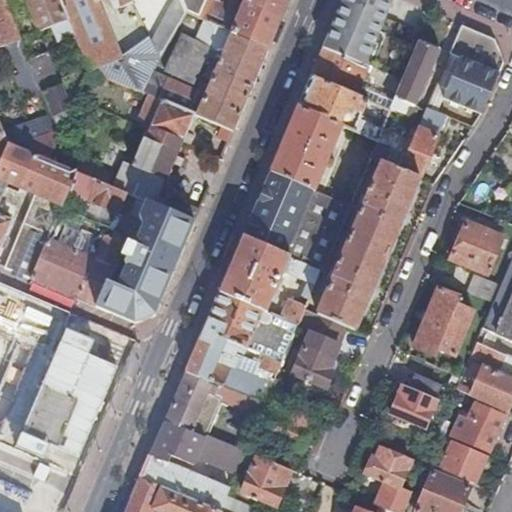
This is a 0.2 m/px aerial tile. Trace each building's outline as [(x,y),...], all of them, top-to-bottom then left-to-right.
[(0,0),(0,50),(9,46),(21,74),(16,77),(21,91),(29,87),(33,98),(43,94),(30,63),(4,0),(0,0)] [(24,0),(39,35),(51,30),(58,46),(75,38),(59,0),(24,0)] [(59,0),(75,38),(88,71),(90,74),(141,94),(159,61),(151,44),(149,40),(120,60),(96,2),(100,0),(114,0),(121,11),(132,5),(129,0),(59,0)] [(180,1),(179,0),(175,0),(151,44),(159,61),(171,41),(185,14),(180,1)] [(285,8),(288,0),(245,0),(241,12),(214,0),(181,0),(180,1),(185,14),(214,26),(268,49),(285,8)] [(393,5),(381,0),(344,0),(324,50),(366,67),(393,5)] [(251,89),(268,49),(214,26),(210,37),(227,44),(217,70),(212,68),(207,80),(212,82),(197,117),(222,128),(233,132),(251,89)] [(504,67),(496,42),(480,36),(461,27),(450,56),(460,60),(443,100),(482,117),(504,67)] [(156,101),(186,113),(194,95),(168,83),(171,77),(192,86),(202,62),(184,53),(187,48),(171,41),(159,61),(141,94),(156,101)] [(438,50),(420,42),(402,83),(395,101),(407,106),(404,114),(411,118),(415,116),(418,109),(415,107),(438,50)] [(366,67),(324,50),(318,63),(311,79),(366,102),(369,93),(357,88),(366,67)] [(30,63),(43,94),(52,116),(54,122),(73,113),(78,103),(90,74),(88,71),(59,83),(46,56),(30,63)] [(395,79),(372,70),(368,81),(390,90),(395,79)] [(366,102),(311,79),(299,108),(342,127),(377,142),(387,117),(364,108),(366,102)] [(151,130),(183,143),(194,117),(186,113),(156,101),(154,106),(160,109),(157,114),(146,110),(140,124),(151,129),(151,130)] [(342,127),(299,108),(286,139),(270,175),(315,193),(325,166),(332,169),(334,163),(328,160),(342,127)] [(444,135),(450,120),(427,110),(400,171),(420,180),(437,139),(444,135)] [(54,122),(58,130),(62,140),(67,128),(73,113),(54,122)] [(52,116),(3,135),(8,147),(52,164),(62,140),(58,130),(54,122),(52,116)] [(0,154),(7,149),(8,147),(3,135),(0,126),(0,154)] [(229,140),(233,132),(222,128),(215,144),(226,149),(229,140)] [(166,183),(183,143),(151,130),(150,133),(134,170),(123,165),(115,184),(156,202),(164,183),(166,183)] [(6,270),(33,282),(62,211),(71,188),(76,175),(52,164),(8,147),(7,149),(0,167),(0,254),(13,223),(0,216),(0,205),(6,191),(2,186),(4,183),(36,197),(6,270)] [(420,180),(400,171),(371,160),(369,167),(379,171),(351,235),(347,246),(318,316),(347,328),(356,332),(420,180)] [(81,163),(76,175),(94,182),(99,184),(107,188),(112,176),(81,163)] [(76,175),(71,188),(89,196),(94,182),(76,175)] [(315,193),(270,175),(261,197),(243,239),(321,272),(324,274),(338,241),(342,232),(351,208),(315,193)] [(113,190),(107,188),(99,184),(90,204),(123,219),(128,217),(135,200),(113,190)] [(194,225),(200,211),(172,199),(172,198),(164,196),(159,209),(194,225)] [(138,326),(156,316),(194,225),(159,209),(147,205),(141,221),(145,229),(134,254),(132,255),(128,265),(128,269),(119,291),(110,287),(116,271),(112,269),(116,257),(122,259),(125,250),(124,247),(105,239),(79,301),(138,326)] [(33,282),(79,301),(105,239),(108,234),(104,226),(96,222),(95,224),(62,211),(33,282)] [(452,262),(488,277),(504,240),(467,225),(452,262)] [(351,235),(342,232),(338,241),(347,246),(351,235)] [(220,294),(267,314),(283,274),(309,284),(305,294),(304,293),(302,299),(308,302),(321,272),(243,239),(232,265),(220,294)] [(493,305),(484,329),(511,340),(511,260),(500,289),(493,305)] [(469,294),(493,305),(500,289),(476,278),(469,294)] [(436,359),(438,353),(456,359),(475,315),(458,308),(461,300),(440,292),(415,350),(436,359)] [(277,377),(297,331),(298,327),(282,320),(267,314),(220,294),(204,332),(187,374),(264,406),(269,394),(252,387),(254,379),(234,370),(239,358),(236,356),(237,352),(245,355),(258,325),(277,333),(268,355),(262,353),(260,357),(262,358),(261,362),(264,364),(261,371),(277,377)] [(282,320),(298,327),(305,310),(306,308),(289,301),(282,320)] [(329,372),(347,328),(318,316),(305,310),(298,327),(297,331),(311,337),(294,377),(326,390),(333,374),(329,372)] [(92,460),(126,362),(103,354),(110,334),(67,319),(22,450),(65,465),(70,452),(92,460)] [(511,375),(511,358),(477,344),(471,358),(511,375)] [(478,401),(508,413),(511,402),(511,381),(484,370),(474,392),(460,386),(457,392),(478,401)] [(177,398),(166,423),(203,438),(207,435),(221,402),(260,418),(264,406),(187,374),(177,398)] [(443,388),(414,376),(403,401),(399,399),(392,415),(425,430),(443,388)] [(493,448),(508,413),(478,401),(468,423),(461,421),(453,437),(470,446),(473,440),(493,448)] [(309,432),(305,430),(308,421),(279,408),(273,407),(269,416),(275,419),(268,435),(301,448),(309,432)] [(153,453),(142,481),(215,511),(220,511),(226,500),(229,491),(169,465),(172,458),(194,467),(198,459),(235,475),(240,464),(246,452),(207,435),(203,438),(166,423),(153,453)] [(442,471),(477,486),(488,458),(454,443),(442,471)] [(279,490),(288,470),(246,452),(240,464),(254,470),(243,495),(277,509),(284,492),(279,490)] [(382,510),(386,511),(406,511),(414,494),(400,489),(406,474),(413,476),(417,467),(382,452),(377,462),(373,460),(367,476),(388,486),(379,509),(382,510)] [(460,511),(470,491),(434,475),(417,511),(460,511)] [(0,506),(13,511),(22,511),(31,492),(0,478),(0,506)] [(132,504),(128,511),(215,511),(142,481),(132,504)] [(226,500),(220,511),(253,511),(254,511),(226,500)]
